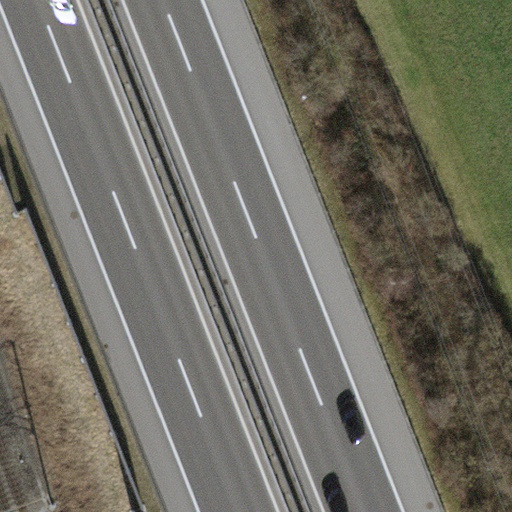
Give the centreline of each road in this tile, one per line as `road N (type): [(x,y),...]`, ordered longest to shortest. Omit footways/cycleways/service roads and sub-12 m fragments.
road 1 (motorway): [(36,0),(237,511)]
road 2 (motorway): [(365,511),(164,0)]
